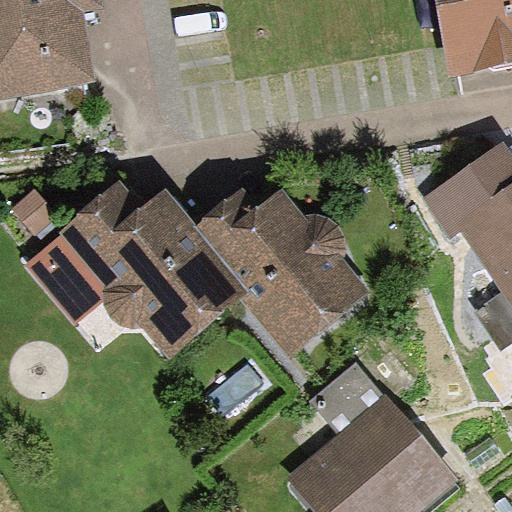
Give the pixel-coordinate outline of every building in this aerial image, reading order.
[(0,0),(0,105),(97,89),(85,18),(104,15),(101,0),(0,0)] [(511,0),(435,0),(453,87),(511,76),(511,0)] [(511,302),(511,156),(508,150),(426,205),(449,240),(463,230),(511,302)] [(242,306),(251,299),(199,238),(167,201),(145,219),(121,191),(27,270),(78,331),(108,306),(111,319),(121,325),(133,324),(172,368),(242,306)] [(242,306),(293,366),(372,296),(344,265),(345,255),(346,245),(340,233),(330,224),(318,219),(305,222),(283,197),(258,218),(243,201),(199,238),(251,299),(242,306)] [(345,443),(294,485),(316,511),(428,511),(457,489),(358,369),(314,405),(345,443)]
